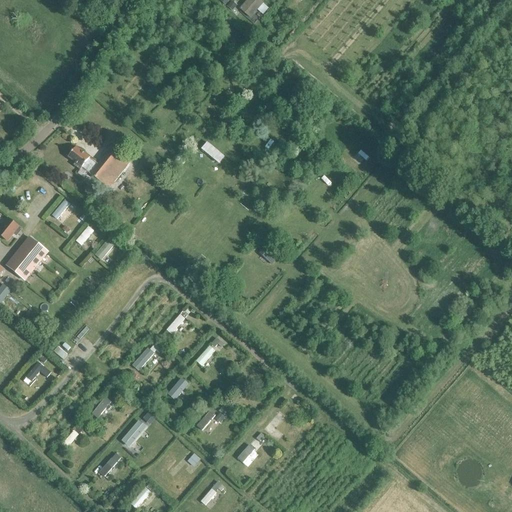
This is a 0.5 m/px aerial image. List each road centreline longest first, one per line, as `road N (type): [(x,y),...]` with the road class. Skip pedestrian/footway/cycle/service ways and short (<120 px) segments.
road 1 (track): [(385,0),(330,63),(318,67),(294,51),(246,90),(196,44),(123,139),(91,148),(55,119)]
road 2 (track): [(15,432),(160,274),(318,408)]
road 3 (unclassified): [(132,0),(60,114),(0,170)]
road 4 (track): [(0,418),(100,511)]
